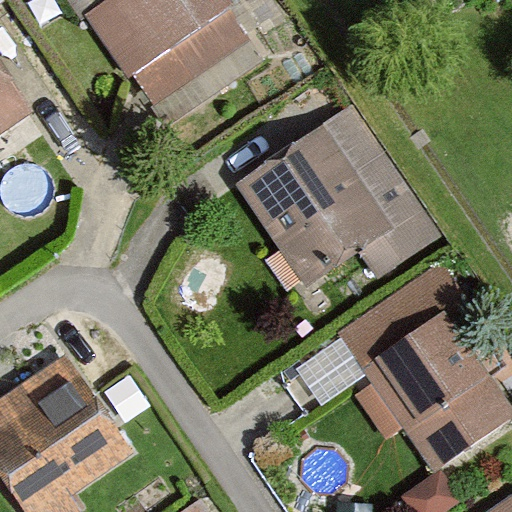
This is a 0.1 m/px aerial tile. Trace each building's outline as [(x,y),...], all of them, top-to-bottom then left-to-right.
[(227,0),(72,0),(142,96),(244,23),(227,0)] [(0,65),(0,128),(30,109),(0,65)] [(318,119),(224,179),(290,282),(384,222),(318,119)] [(434,261),(330,332),(400,435),(416,424),(439,457),(504,413),(435,311),(458,295),(434,261)] [(55,356),(0,396),(0,490),(15,511),(46,511),(127,453),(55,356)] [(511,511),(511,491),(481,511),(511,511)]
